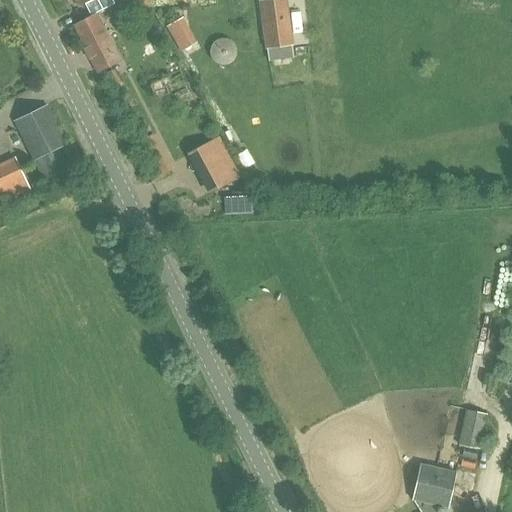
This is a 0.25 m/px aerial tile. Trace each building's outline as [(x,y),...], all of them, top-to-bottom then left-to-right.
[(284,0),(268,0),(261,1),(269,61),(293,57),(284,0)] [(75,26),(98,71),(119,61),(96,16),(75,26)] [(192,45),(178,20),(166,27),(180,52),(192,45)] [(70,168),(61,149),(66,146),(47,106),(15,122),(34,162),(33,162),(43,182),(70,168)] [(236,132),(203,146),(220,184),(252,170),(236,132)] [(0,203),(29,191),(19,170),(0,178),(0,203)] [(480,452),(488,416),(466,411),(459,446),(480,452)] [(448,511),(457,473),(421,464),(412,503),(448,511)]
